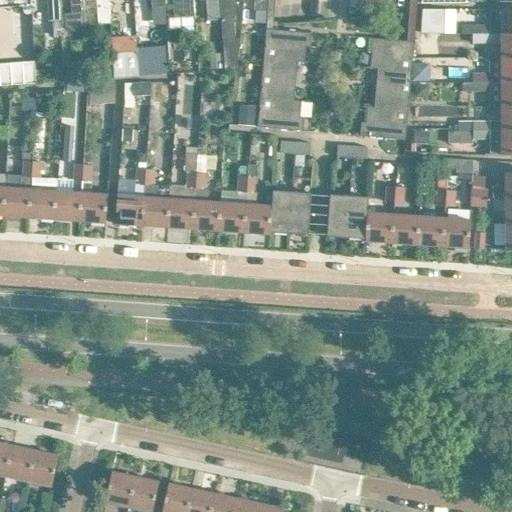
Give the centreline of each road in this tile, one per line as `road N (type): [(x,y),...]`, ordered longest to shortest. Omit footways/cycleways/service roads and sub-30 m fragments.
road 1 (secondary): [(0,340),(511,380)]
road 2 (residential): [(0,254),(511,285)]
road 3 (secondary): [(511,330),(0,300)]
road 4 (residential): [(332,480),(91,429)]
road 5 (residential): [(478,511),(332,480)]
